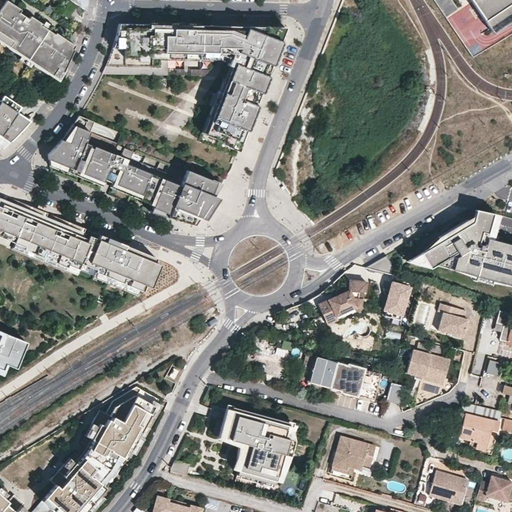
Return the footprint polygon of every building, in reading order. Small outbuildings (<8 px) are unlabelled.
[(0,33),(13,42),(9,47),(8,49),(20,57),(21,56),(34,64),(33,65),(47,75),(48,74),(52,76),(58,67),(62,70),(67,58),(68,59),(73,50),(72,49),(52,36),(40,28),(18,13),(20,10),(6,0),(4,3),(0,1),(0,33)] [(69,0),(73,3),(83,9),(85,10),(85,0),(69,0)] [(511,0),(469,0),(492,33),(511,19),(511,0)] [(20,10),(18,13),(40,28),(42,24),(20,10)] [(57,30),(44,21),(42,24),(40,28),(52,36),(55,33),(57,30)] [(217,54),(218,25),(201,25),(201,29),(157,28),(157,24),(119,23),(114,42),(107,60),(101,74),(167,75),(168,60),(177,60),(177,53),(200,54),(200,58),(212,58),(213,54),(217,54)] [(224,26),(218,25),(217,54),(217,58),(223,61),(229,63),(231,55),(232,26),(224,26)] [(285,27),(232,26),(231,55),(228,66),(231,66),(226,79),(221,92),(218,91),(218,90),(216,94),(212,106),(208,114),(212,115),(207,129),(213,132),(211,137),(230,144),(231,140),(241,143),(249,121),(285,27)] [(0,40),(9,47),(13,42),(0,33),(0,40)] [(74,46),(55,33),(52,36),(72,49),(74,46)] [(34,64),(21,56),(20,57),(19,59),(32,67),(33,65),(34,64)] [(57,81),(61,75),(66,65),(68,59),(67,58),(62,70),(58,67),(52,76),(51,77),(57,81)] [(20,78),(16,83),(23,88),(27,82),(20,78)] [(20,107),(3,96),(0,101),(17,112),(20,107)] [(0,136),(0,137),(8,143),(21,130),(9,123),(17,112),(0,101),(0,100),(0,135),(0,136)] [(22,115),(17,112),(9,123),(21,130),(27,123),(29,121),(22,115)] [(212,115),(208,114),(201,133),(207,129),(212,115)] [(72,125),(90,132),(92,128),(94,122),(78,115),(75,120),(72,125)] [(195,225),(221,183),(187,169),(181,182),(165,175),(166,172),(130,158),(133,151),(118,145),(116,148),(123,151),(120,157),(114,154),(112,159),(94,151),(84,147),(85,143),(90,132),(72,125),(66,133),(72,136),(69,143),(61,139),(48,154),(48,159),(67,167),(74,170),(102,181),(103,179),(105,175),(109,177),(113,178),(111,182),(154,200),(160,202),(155,214),(167,217),(170,209),(171,209),(173,206),(175,207),(179,208),(174,219),(195,225)] [(72,136),(66,133),(64,135),(61,139),(69,143),(72,136)] [(8,143),(0,137),(0,147),(2,149),(8,143)] [(230,144),(229,147),(238,151),(241,143),(231,140),(230,144)] [(85,143),(84,147),(94,151),(96,147),(85,143)] [(112,159),(114,154),(96,147),(94,151),(112,159)] [(64,172),(67,167),(48,159),(49,166),(64,172)] [(102,181),(74,170),(73,174),(101,185),(102,181)] [(154,200),(111,182),(110,187),(152,205),(154,200)] [(160,202),(154,200),(152,205),(150,212),(152,212),(155,214),(160,202)] [(175,207),(173,206),(171,209),(170,209),(167,217),(174,219),(179,208),(175,207)] [(0,207),(0,241),(78,270),(79,267),(139,289),(153,254),(100,233),(97,240),(88,236),(85,242),(0,207)] [(470,225),(421,253),(430,268),(435,265),(445,260),(453,262),(451,269),(475,276),(492,280),(511,285),(511,244),(492,239),(485,237),(492,213),(476,210),(471,227),(470,225)] [(499,214),(492,213),(485,237),(492,239),(499,214)] [(430,268),(421,253),(412,258),(416,264),(430,268)] [(387,256),(366,267),(391,274),(393,266),(387,256)] [(435,265),(451,269),(453,262),(445,260),(435,265)] [(492,280),(475,276),(474,281),(490,285),(492,280)] [(362,309),(363,299),(358,298),(359,291),(364,292),(366,292),(367,282),(350,281),(349,291),(318,305),(324,316),(333,312),(336,317),(355,309),(362,309)] [(412,288),(393,282),(384,311),(404,316),(412,288)] [(437,330),(463,337),(468,319),(464,317),(466,310),(439,302),(437,311),(441,312),(437,330)] [(328,325),(355,312),(362,313),(362,309),(355,309),(336,317),(333,312),(324,316),(328,325)] [(511,315),(498,310),(495,323),(502,325),(500,332),(498,340),(511,343),(511,315)] [(502,325),(495,323),(493,330),(500,332),(502,325)] [(0,366),(2,367),(7,353),(19,357),(25,342),(3,333),(0,340),(0,366)] [(335,351),(323,348),(321,355),(334,358),(335,351)] [(450,358),(412,348),(405,373),(424,378),(425,373),(441,378),(444,379),(450,358)] [(308,354),(301,379),(339,390),(339,392),(355,397),(356,395),(372,399),(379,374),(363,369),(363,368),(347,363),(346,365),(308,354)] [(485,372),(495,375),(499,361),(489,358),(485,372)] [(178,370),(173,368),(168,376),(173,378),(178,370)] [(441,378),(425,373),(425,375),(430,377),(429,380),(439,383),(441,378)] [(511,387),(503,385),(501,393),(509,395),(507,402),(511,403),(511,387)] [(156,403),(158,399),(136,386),(112,401),(105,413),(99,409),(92,423),(98,427),(91,439),(84,451),(75,462),(64,475),(58,470),(50,480),(55,485),(42,500),(50,508),(55,511),(84,511),(88,508),(100,494),(117,474),(129,452),(138,436),(143,426),(149,415),(156,403)] [(154,418),(161,406),(156,403),(149,415),(154,418)] [(490,453),(500,414),(462,405),(457,425),(461,426),(458,437),(476,442),(475,449),(490,453)] [(284,454),(293,423),(232,406),(231,410),(227,422),(222,420),(218,436),(241,442),(245,443),(240,460),(237,474),(257,479),(274,484),(283,454),(284,454)] [(225,408),(222,420),(227,422),(231,410),(225,408)] [(98,427),(92,423),(85,435),(91,439),(98,427)] [(143,438),(148,428),(143,426),(138,436),(143,438)] [(376,444),(340,434),(332,466),(348,470),(349,467),(355,469),(361,471),(363,465),(370,468),(376,444)] [(134,455),(143,438),(138,436),(129,452),(134,455)] [(288,455),(290,456),(294,440),(289,439),(284,454),(288,455)] [(240,460),(245,443),(241,442),(241,445),(237,446),(236,459),(240,460)] [(284,454),(283,454),(278,469),(284,471),(288,455),(284,454)] [(69,458),(58,470),(64,475),(75,462),(69,458)] [(186,475),(190,464),(174,460),(170,469),(171,471),(186,475)] [(355,469),(349,467),(348,470),(332,466),(330,473),(352,479),(355,469)] [(462,504),(469,479),(436,471),(429,496),(462,504)] [(256,483),(257,479),(237,474),(236,477),(256,483)] [(488,483),(481,481),(476,500),(485,502),(486,496),(507,501),(511,481),(511,480),(490,476),(488,483)] [(0,511),(20,511),(18,510),(23,503),(14,495),(8,501),(0,494),(0,511)] [(92,511),(104,498),(100,494),(88,508),(92,511)] [(156,496),(151,511),(199,511),(201,508),(156,496)] [(31,511),(46,511),(50,508),(42,500),(31,511)]
